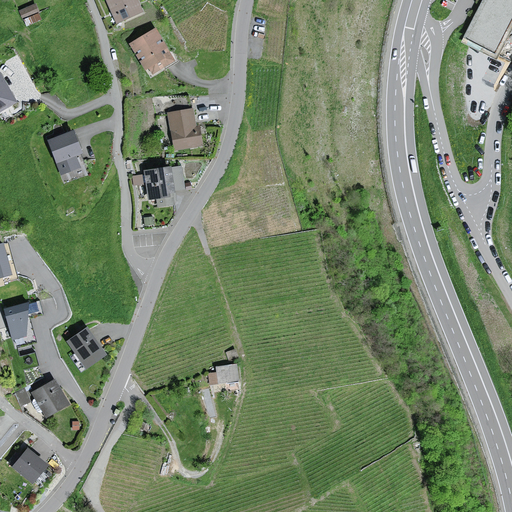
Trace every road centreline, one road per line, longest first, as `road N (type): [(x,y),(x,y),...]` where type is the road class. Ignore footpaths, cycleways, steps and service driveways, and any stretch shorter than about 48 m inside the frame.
road 1 (primary): [(404,54),(400,137),(410,198),(511,482)]
road 2 (residential): [(158,275),(229,144),(247,0)]
road 3 (residential): [(90,0),(116,94),(128,247),(158,275)]
road 4 (track): [(190,215),(242,353)]
road 5 (residential): [(511,77),(496,111),(488,184),(470,211)]
road 6 (residential): [(118,382),(131,402),(94,481),(101,511)]
road 7 (unclassified): [(429,86),(449,171),(470,211)]
